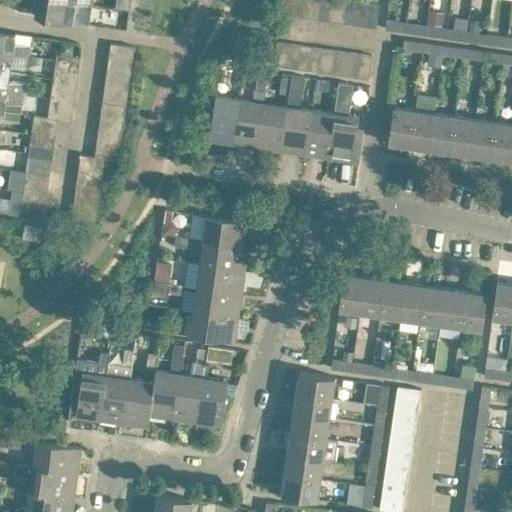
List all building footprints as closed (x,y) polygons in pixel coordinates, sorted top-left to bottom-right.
[(90,14),(92,3),(68,0),(36,0),(34,15),(73,21),(74,12),(90,14)] [(293,14),(294,0),(282,0),(281,12),(293,14)] [(305,16),(307,0),(294,0),(293,14),(305,16)] [(317,18),(319,0),(307,0),(305,16),(317,18)] [(329,19),(331,0),(319,0),(317,18),(329,19)] [(341,21),(343,0),(331,0),(329,19),(341,21)] [(352,23),(355,0),(343,0),(341,21),(352,23)] [(364,25),(368,0),(364,0),(355,0),(352,23),(364,25)] [(376,27),(380,2),(368,0),(364,25),(376,27)] [(405,31),(406,22),(387,19),(385,28),(405,31)] [(426,34),(427,25),(406,22),(405,31),(426,34)] [(446,36),(447,28),(427,25),(426,34),(446,36)] [(466,39),(467,31),(447,28),(446,36),(466,39)] [(0,30),(0,50),(28,54),(30,44),(31,35),(15,32),(0,30)] [(486,42),(487,34),(467,31),(466,39),(486,42)] [(506,45),(508,36),(487,34),(486,42),(506,45)] [(422,50),(423,41),(404,39),(402,47),(422,50)] [(285,66),(288,42),(277,40),(273,64),(285,66)] [(132,59),(134,45),(110,41),(108,56),(132,59)] [(443,53),(444,44),(423,41),(422,50),(443,53)] [(297,67),(300,43),(288,42),(285,66),(297,67)] [(309,69),(312,45),(300,43),(297,67),(309,69)] [(462,56),(464,47),(444,44),(443,53),(462,56)] [(321,71),(324,47),(312,45),(309,69),(321,71)] [(333,73),(336,48),(324,47),(321,71),(333,73)] [(483,59),(485,50),(464,47),(462,56),(483,59)] [(344,75),(348,50),(336,48),(333,73),(344,75)] [(77,69),(79,52),(56,49),(53,66),(77,69)] [(27,65),(28,54),(0,50),(0,69),(9,71),(11,63),(27,65)] [(356,76),(359,52),(348,50),(344,75),(356,76)] [(503,62),(505,53),(485,50),(483,59),(503,62)] [(371,54),(359,52),(356,76),(368,78),(371,54)] [(511,62),(511,54),(505,53),(503,62),(511,62)] [(130,72),(132,59),(108,56),(106,68),(130,72)] [(75,86),(77,69),(53,66),(51,82),(75,86)] [(129,84),(130,72),(106,68),(105,81),(129,84)] [(8,79),(9,71),(0,69),(0,88),(23,92),(25,82),(8,79)] [(256,89),(266,91),(268,73),(259,71),(256,89)] [(280,92),(290,94),(293,76),(283,75),(280,92)] [(127,96),(129,84),(105,81),(103,93),(127,96)] [(352,83),(340,81),(338,95),(350,96),(352,83)] [(72,102),(75,86),(51,82),(49,99),(72,102)] [(21,103),(23,92),(0,88),(0,109),(4,110),(20,112),(21,103)] [(125,108),(127,96),(103,93),(101,105),(125,108)] [(234,142),(240,97),(215,94),(209,138),(234,142)] [(258,145),(264,101),(240,97),(234,142),(258,145)] [(70,119),(72,102),(49,99),(46,116),(57,117),(70,119)] [(281,149),(288,104),(264,101),(258,145),(281,149)] [(305,152),(312,108),(288,104),(281,149),(305,152)] [(124,121),(125,108),(101,105),(99,118),(124,121)] [(409,145),(413,108),(393,105),(388,141),(409,145)] [(329,156),(336,111),(312,108),(305,152),(329,156)] [(429,147),(434,112),(413,108),(409,145),(429,147)] [(360,115),(336,111),(329,156),(354,160),(358,127),(360,115)] [(449,150),(454,115),(434,112),(429,147),(449,150)] [(55,133),(57,117),(46,116),(34,114),(31,129),(55,133)] [(469,153),(474,118),(454,115),(449,150),(469,153)] [(122,134),(124,121),(99,118),(98,131),(122,134)] [(489,156),(495,121),(474,118),(469,153),(489,156)] [(510,159),(511,144),(511,123),(495,121),(489,156),(510,159)] [(354,160),(353,161),(359,161),(360,155),(364,128),(358,127),(354,160)] [(53,147),(55,133),(31,129),(29,144),(53,147)] [(120,147),(122,134),(98,131),(96,144),(120,147)] [(51,159),(53,147),(29,144),(28,151),(28,155),(51,159)] [(118,159),(120,147),(96,144),(94,154),(80,152),(80,154),(104,157),(118,159)] [(102,170),(104,157),(80,154),(78,166),(102,170)] [(50,173),(51,159),(28,155),(26,169),(50,173)] [(100,183),(102,170),(78,166),(76,180),(100,183)] [(24,184),(25,171),(10,169),(8,188),(12,188),(23,190),(24,184)] [(47,187),(50,173),(26,169),(25,171),(24,184),(47,187)] [(99,196),(100,183),(76,180),(75,193),(99,196)] [(45,201),(47,187),(24,184),(23,190),(22,198),(45,201)] [(19,215),(20,209),(22,198),(23,190),(12,188),(9,214),(19,215)] [(97,208),(99,196),(75,193),(73,204),(97,208)] [(44,213),(45,201),(22,198),(20,209),(44,213)] [(95,219),(97,208),(73,204),(71,216),(95,219)] [(248,228),(248,225),(249,220),(206,214),(202,238),(245,245),(245,244),(248,244),(250,228),(248,228)] [(24,221),(24,225),(22,236),(40,239),(42,224),(24,221)] [(174,244),(190,246),(191,237),(175,234),(174,244)] [(244,251),(245,245),(202,238),(199,262),(244,269),(247,252),(244,251)] [(241,292),(244,269),(199,262),(195,286),(241,292)] [(359,310),(363,274),(343,272),(338,307),(359,310)] [(380,313),(385,277),(363,274),(359,310),(380,313)] [(400,316),(405,280),(385,277),(380,313),(400,316)] [(420,319),(425,283),(405,280),(400,316),(420,319)] [(511,318),(511,282),(497,280),(492,316),(511,318)] [(167,291),(183,293),(184,284),(168,281),(167,291)] [(440,322),(445,286),(425,283),(420,319),(440,322)] [(237,316),(241,292),(195,286),(192,310),(237,316)] [(461,324),(466,289),(445,286),(440,322),(461,324)] [(488,292),(466,289),(461,324),(483,328),(488,292)] [(163,314),(179,317),(181,307),(165,305),(163,314)] [(234,340),(237,316),(192,310),(188,333),(234,340)] [(113,325),(99,323),(98,333),(112,334),(113,325)] [(173,417),(179,372),(182,344),(173,343),(170,371),(156,369),(154,380),(150,414),(173,417)] [(231,358),(233,346),(208,343),(207,348),(206,354),(207,355),(231,358)] [(124,423),(130,377),(134,349),(124,347),(122,363),(109,361),(100,419),(124,423)] [(197,421),(204,376),(207,355),(206,354),(207,348),(198,347),(194,374),(179,372),(173,417),(197,421)] [(100,419),(109,361),(110,349),(101,348),(99,358),(77,355),(69,409),(76,410),(75,415),(100,419)] [(158,352),(148,351),(146,367),(156,368),(158,352)] [(351,370),(352,360),(331,358),(330,367),(351,370)] [(371,372),(373,363),(352,360),(351,370),(371,372)] [(392,375),(393,366),(373,363),(371,372),(392,375)] [(412,378),(413,369),(393,366),(392,375),(412,378)] [(505,378),(506,369),(485,366),(483,375),(505,378)] [(432,381),(433,372),(413,369),(412,378),(432,381)] [(332,396),(335,375),(299,370),(296,390),(332,396)] [(452,384),(453,375),(433,372),(432,381),(452,384)] [(473,387),(474,378),(453,375),(452,384),(473,387)] [(228,379),(204,376),(197,421),(221,424),(228,379)] [(149,414),(150,414),(154,380),(130,377),(124,423),(148,426),(149,414)] [(386,403),(389,385),(380,384),(378,402),(386,403)] [(419,402),(421,390),(421,387),(397,384),(395,398),(419,402)] [(488,407),(492,385),(482,384),(479,405),(488,407)] [(329,416),(332,396),(296,390),(293,411),(329,416)] [(418,413),(419,402),(395,398),(393,410),(418,413)] [(383,424),(386,403),(378,402),(375,422),(383,424)] [(485,427),(488,407),(479,405),(476,426),(485,427)] [(416,425),(418,413),(393,410),(391,422),(416,425)] [(326,436),(329,416),(293,411),(290,431),(326,436)] [(381,444),(383,424),(375,422),(372,443),(381,444)] [(414,437),(416,425),(391,422),(390,434),(414,437)] [(483,447),(485,427),(476,426),(473,446),(483,447)] [(338,438),(326,436),(290,431),(287,451),(323,456),(335,458),(338,438)] [(413,449),(414,437),(390,434),(388,446),(413,449)] [(22,448),(24,438),(8,436),(6,445),(22,448)] [(77,472),(81,446),(35,440),(32,465),(77,472)] [(378,464),(381,444),(372,443),(369,462),(378,464)] [(411,461),(413,449),(388,446),(386,458),(411,461)] [(480,467),(483,447),(473,446),(470,466),(480,467)] [(320,477),(323,456),(287,451),(284,471),(320,477)] [(409,474),(411,461),(386,458),(384,470),(409,474)] [(74,496),(77,472),(32,465),(16,462),(14,474),(30,477),(28,489),(74,496)] [(375,485),(378,464),(369,462),(366,483),(375,485)] [(477,488),(480,467),(470,466),(467,486),(477,488)] [(408,486),(409,474),(384,470),(383,483),(408,486)] [(317,499),(320,477),(284,471),(281,493),(317,499)] [(372,506),(375,485),(366,483),(364,504),(372,506)] [(406,498),(408,486),(383,483),(381,494),(406,498)] [(1,484),(0,490),(0,493),(15,496),(17,487),(1,484)] [(474,507),(477,488),(467,486),(465,506),(474,507)] [(71,511),(74,496),(28,489),(25,511),(71,511)] [(189,511),(192,498),(156,493),(153,511),(189,511)] [(404,511),(406,498),(381,494),(379,508),(404,511)] [(272,511),(274,503),(265,501),(263,511),(272,511)]
